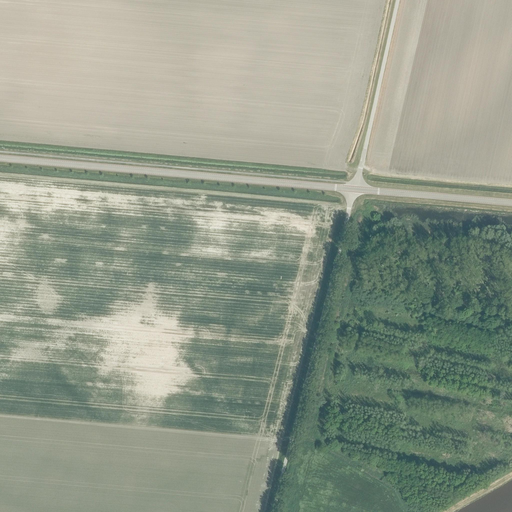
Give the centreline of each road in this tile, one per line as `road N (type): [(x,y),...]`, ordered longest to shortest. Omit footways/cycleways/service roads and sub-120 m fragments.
road 1 (secondary): [(354,188),(0,156)]
road 2 (unclassified): [(275,511),(354,188)]
road 3 (unclassified): [(354,188),(397,0)]
road 4 (secondary): [(511,202),(354,188)]
